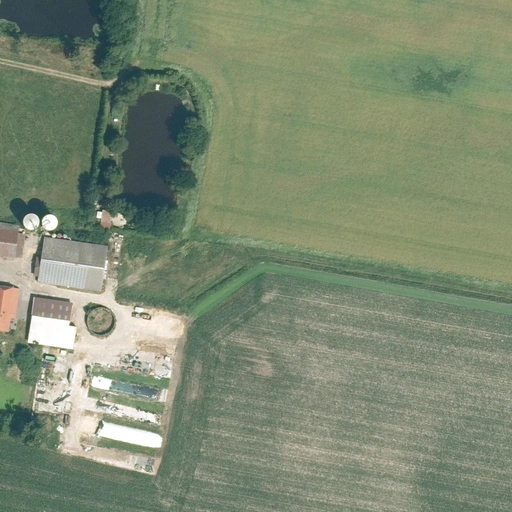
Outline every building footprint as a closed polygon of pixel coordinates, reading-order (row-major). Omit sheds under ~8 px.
[(113,211),(99,211),(99,218),(102,218),(102,229),(113,229),(113,211)] [(50,216),(39,221),(44,232),(55,228),(50,216)] [(0,222),(0,254),(11,256),(15,225),(0,222)] [(42,240),(36,282),(99,290),(104,247),(42,240)] [(0,330),(6,331),(7,318),(14,319),(18,288),(0,286),(0,330)] [(32,298),(25,343),(71,350),(74,327),(67,326),(70,304),(32,298)] [(112,319),(111,315),(107,312),(103,310),(99,309),(95,310),(91,312),(88,315),(86,319),(85,323),(86,327),(88,331),(92,334),(96,336),(101,336),(105,335),(109,332),(111,328),(113,324),(112,319)] [(110,438),(115,424),(105,421),(100,435),(110,438)]
